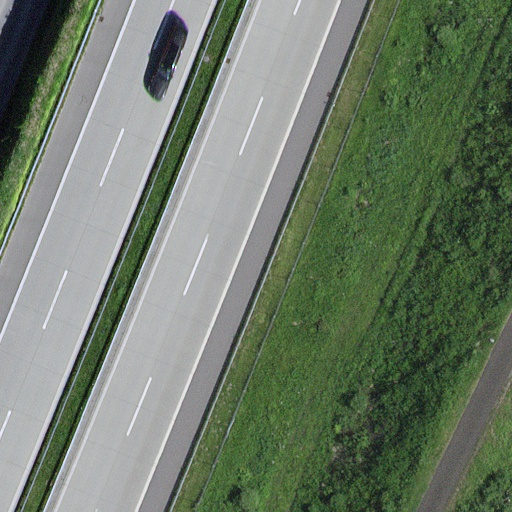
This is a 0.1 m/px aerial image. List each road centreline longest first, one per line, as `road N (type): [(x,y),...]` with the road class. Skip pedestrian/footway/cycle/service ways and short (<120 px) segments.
road 1 (motorway): [(97,511),(303,0)]
road 2 (motorway): [(174,0),(0,434)]
road 3 (track): [(511,360),(441,511)]
